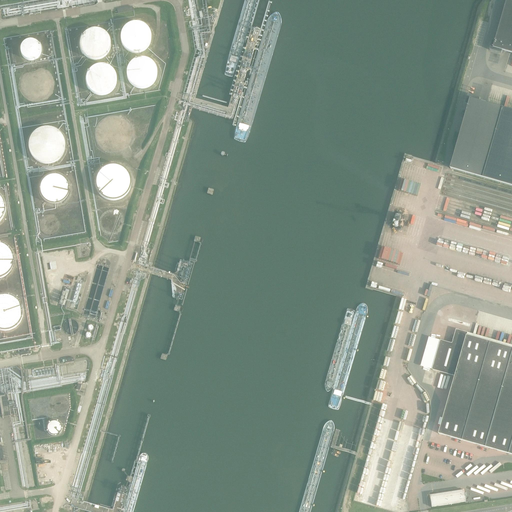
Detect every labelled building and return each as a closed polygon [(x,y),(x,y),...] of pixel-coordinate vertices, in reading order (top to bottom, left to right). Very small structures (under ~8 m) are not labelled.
[(511,0),(507,0),(495,42),(492,41),(490,50),(502,54),(503,51),(511,53),(511,0)] [(119,40),(122,46),(127,50),(133,52),(139,52),(145,49),(149,45),(151,39),(151,32),(148,27),(143,22),(137,20),(131,21),(125,23),(121,28),(119,34),(119,40)] [(79,47),(82,53),(87,57),(93,59),(99,59),(105,56),(109,51),(111,45),(111,39),(108,33),(104,29),(98,27),(91,27),(85,30),(81,35),(79,41),(79,47)] [(21,50),(23,56),(27,59),(33,60),(37,58),(40,54),(41,50),(40,45),(37,42),(33,40),(28,40),(24,43),(22,46),(21,50)] [(125,77),(128,82),(133,87),(139,89),(145,88),(151,86),(155,81),(157,75),(157,69),(154,63),(150,59),(144,57),(137,57),(132,60),(127,64),(125,70),(125,77)] [(85,83),(88,89),(93,93),(99,95),(105,95),(111,92),(115,87),(117,81),(117,75),(114,69),(109,65),(103,63),(97,63),(91,66),(87,71),(85,77),(85,83)] [(452,164),(451,168),(453,169),(483,178),(511,185),(511,110),(503,108),(487,103),(480,101),(480,99),(468,95),(466,104),(469,105),(452,164)] [(31,156),(38,161),(50,163),(58,160),(64,153),(66,143),(63,133),(57,128),(49,125),(40,126),(33,131),(28,138),(28,147),(31,156)] [(98,193),(105,198),(116,200),(124,197),(130,190),(133,180),(129,170),(123,165),(115,162),(106,163),(99,168),(95,175),(94,184),(98,193)] [(38,191),(41,198),(46,202),(52,204),(59,203),(65,200),(68,195),(70,189),(69,183),(67,179),(62,174),(56,172),(50,172),(45,174),(40,179),(38,184),(38,191)] [(446,210),(449,198),(439,196),(436,208),(446,210)] [(0,278),(6,276),(12,270),(15,259),(12,250),(6,244),(0,241),(0,278)] [(79,304),(84,284),(79,282),(73,303),(79,304)] [(0,329),(7,330),(15,327),(21,321),(23,310),(20,301),(14,295),(6,292),(0,292),(0,329)] [(411,304),(402,301),(396,321),(405,323),(411,304)] [(73,335),(74,332),(71,331),(72,327),(76,328),(78,321),(69,319),(68,321),(70,322),(68,328),(66,333),(73,335)] [(441,340),(432,370),(455,376),(438,434),(511,454),(511,347),(510,347),(472,336),(467,335),(468,333),(456,329),(452,343),(441,340)] [(421,366),(432,370),(441,340),(429,337),(421,366)] [(377,383),(373,400),(383,403),(387,386),(377,383)] [(6,395),(0,396),(0,404),(2,417),(9,416),(6,395)] [(55,411),(68,411),(68,397),(54,398),(55,411)] [(62,429),(62,428),(62,427),(61,426),(61,425),(60,424),(60,423),(59,422),(58,421),(57,421),(56,421),(55,420),(54,420),(53,420),(52,421),(51,421),(50,422),(49,422),(48,423),(47,424),(47,425),(46,426),(46,427),(46,428),(46,429),(46,430),(47,431),(47,432),(48,433),(49,434),(50,435),(51,435),(52,436),(53,436),(55,436),(56,436),(57,435),(58,435),(59,434),(60,433),(61,432),(61,431),(61,430),(62,429)] [(465,502),(463,490),(430,495),(431,507),(465,502)]
